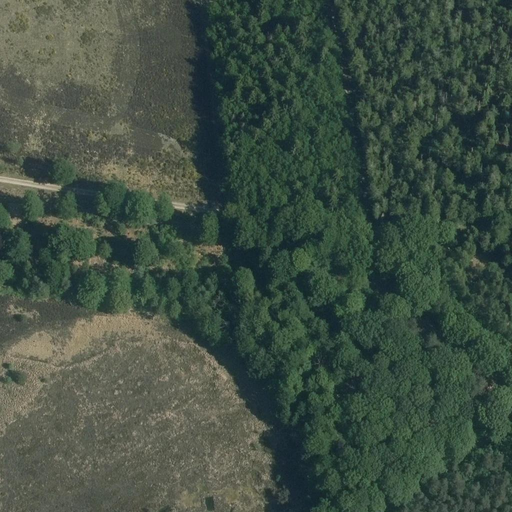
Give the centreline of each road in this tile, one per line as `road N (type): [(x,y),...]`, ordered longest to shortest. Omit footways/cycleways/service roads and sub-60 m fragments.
road 1 (track): [(327,0),(366,237),(511,363)]
road 2 (track): [(0,179),(366,237)]
road 3 (track): [(341,511),(366,237)]
road 4 (track): [(511,230),(366,237)]
